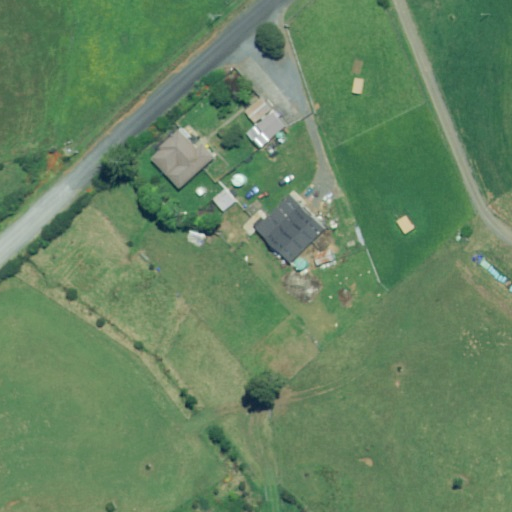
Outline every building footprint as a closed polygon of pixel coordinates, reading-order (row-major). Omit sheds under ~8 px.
[(263,96),(245,111),(271,143),(289,128),(263,96)] [(183,187),(216,156),(203,143),(197,149),(183,134),(156,159),(183,187)] [(249,178),(240,174),(235,184),(245,188),(249,178)] [(239,202),(230,189),(217,199),(226,212),(239,202)] [(320,226),(286,239),(290,251),(324,239),(320,226)] [(335,262),(333,250),(313,254),(316,266),(335,262)]
